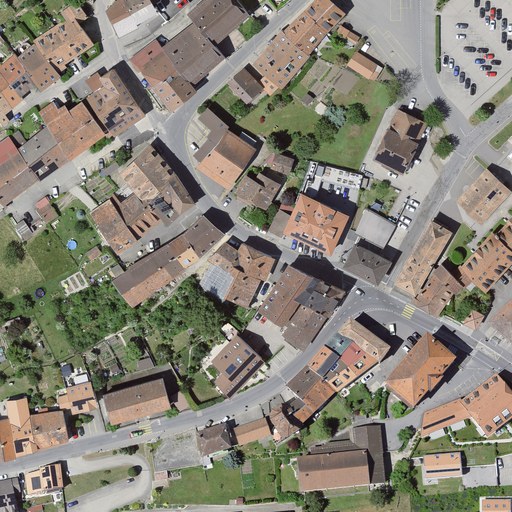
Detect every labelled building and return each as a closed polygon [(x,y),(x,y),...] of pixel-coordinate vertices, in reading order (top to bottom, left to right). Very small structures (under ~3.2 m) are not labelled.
[(153,0),(116,0),(107,7),(118,33),(158,8),(153,0)] [(160,32),(135,52),(176,102),(201,82),(194,75),(231,45),(222,34),(256,6),(251,0),(194,0),(189,5),(196,14),(166,38),(160,32)] [(347,10),(334,0),(311,0),(285,28),(312,52),(347,10)] [(18,46),(0,60),(0,104),(4,110),(26,93),(22,89),(38,77),(44,85),(64,69),(61,64),(98,35),(76,6),(21,50),(18,46)] [(341,25),(337,32),(356,43),(361,36),(341,25)] [(285,28),(284,26),(253,61),(282,86),(312,52),(285,28)] [(379,64),(357,51),(348,66),(370,79),(379,64)] [(114,64),(98,74),(104,83),(93,90),(89,93),(115,132),(145,113),(114,64)] [(265,87),(244,66),(228,82),(249,103),(265,87)] [(104,83),(98,74),(96,71),(85,78),(93,90),(104,83)] [(54,100),(39,110),(47,123),(69,155),(106,131),(84,97),(69,107),(65,101),(58,106),(54,100)] [(202,160),(227,124),(228,122),(208,104),(197,116),(211,128),(207,137),(193,152),(202,160)] [(427,122),(396,109),(375,158),(405,171),(427,122)] [(47,123),(17,146),(38,177),(41,179),(69,155),(47,123)] [(202,160),(196,168),(229,190),(257,149),(227,124),(202,160)] [(9,135),(0,141),(0,200),(3,204),(38,177),(17,146),(9,135)] [(150,141),(120,170),(132,183),(147,200),(159,188),(178,170),(150,141)] [(296,159),(276,151),(270,165),(290,174),(296,159)] [(196,200),(178,170),(159,188),(181,210),(196,200)] [(246,172),(235,191),(266,208),(281,182),(260,170),(256,178),(246,172)] [(342,180),(351,183),(354,173),(345,170),(342,180)] [(511,192),(488,170),(457,202),(481,224),(511,192)] [(116,204),(116,205),(138,236),(162,217),(147,200),(132,183),(117,197),(113,193),(109,197),(116,204)] [(181,210),(159,188),(147,200),(162,217),(168,224),(181,210)] [(349,217),(301,194),(283,234),(331,256),(349,217)] [(35,203),(48,223),(60,215),(47,195),(35,203)] [(116,204),(109,197),(90,211),(118,251),(138,236),(116,204)] [(367,207),(355,231),(384,246),(397,222),(367,207)] [(282,234),(291,216),(279,210),(268,231),(282,238),(284,235),(282,234)] [(224,233),(206,211),(113,279),(133,305),(224,233)] [(511,219),(496,237),(493,234),(461,269),(485,291),(511,261),(511,219)] [(452,234),(431,222),(395,284),(416,296),(412,303),(437,316),(454,292),(456,294),(462,287),(441,266),(437,270),(432,267),(452,234)] [(237,248),(226,239),(208,257),(215,263),(203,285),(249,309),(277,258),(242,240),(237,248)] [(392,263),(355,244),(342,269),(378,287),(392,263)] [(346,292),(289,266),(258,312),(286,330),(282,335),(304,353),(346,292)] [(511,300),(489,320),(511,343),(511,300)] [(485,317),(471,309),(462,323),(477,331),(485,317)] [(392,347),(351,317),(339,333),(378,360),(381,363),(392,347)] [(378,360),(339,333),(337,331),(326,347),(340,359),(358,377),(378,360)] [(456,360),(428,334),(387,380),(415,405),(456,360)] [(266,364),(237,335),(212,362),(222,374),(214,383),(230,400),(266,364)] [(340,359),(326,347),(324,346),(306,367),(335,391),(339,394),(358,377),(340,359)] [(335,391),(306,367),(286,387),(299,398),(315,413),(335,391)] [(473,418),(488,437),(511,417),(511,389),(497,370),(459,400),(473,418)] [(163,380),(104,395),(111,424),(170,409),(163,380)] [(67,397),(57,400),(59,410),(70,407),(72,414),(98,407),(91,383),(65,390),(67,397)] [(315,413),(299,398),(289,407),(303,424),(315,413)] [(5,403),(9,420),(16,455),(38,450),(31,417),(27,399),(5,403)] [(473,418),(459,400),(424,413),(420,438),(473,418)] [(303,424),(289,407),(286,404),(269,415),(284,440),(305,426),(303,424)] [(64,411),(31,417),(38,450),(69,442),(64,411)] [(264,419),(233,429),(238,445),(269,435),(264,419)] [(9,420),(0,421),(0,458),(16,455),(9,420)] [(352,449),(299,454),(303,490),(386,482),(380,425),(349,428),(352,449)] [(224,426),(195,436),(202,456),(231,446),(224,426)] [(460,451),(423,455),(425,480),(463,476),(460,451)] [(41,472),(26,474),(28,493),(63,488),(59,465),(40,467),(41,472)] [(18,479),(0,482),(0,498),(2,511),(18,511),(15,494),(21,492),(18,479)] [(510,511),(510,499),(481,500),(481,511),(510,511)]
